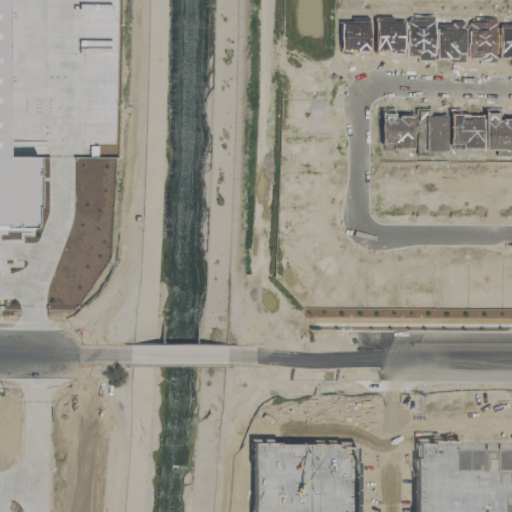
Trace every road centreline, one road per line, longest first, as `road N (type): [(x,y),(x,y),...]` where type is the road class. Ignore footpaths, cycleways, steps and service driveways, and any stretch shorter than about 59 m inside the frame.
road 1 (tertiary): [(228,358),(511,359)]
road 2 (residential): [(511,77),(382,77),(362,89)]
road 3 (residential): [(367,222),(511,229)]
road 4 (residential): [(362,89),(358,201),(367,222)]
road 5 (tertiary): [(0,355),(130,357)]
